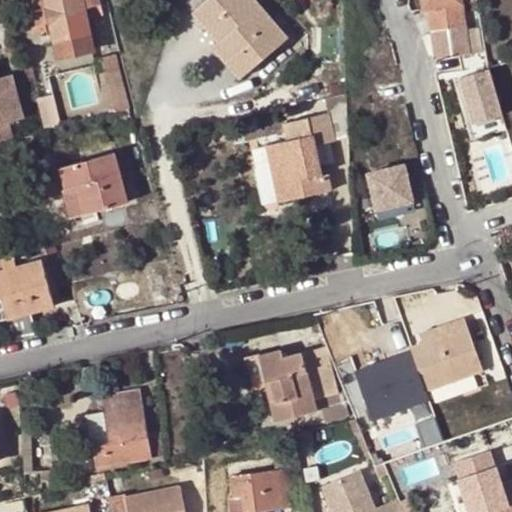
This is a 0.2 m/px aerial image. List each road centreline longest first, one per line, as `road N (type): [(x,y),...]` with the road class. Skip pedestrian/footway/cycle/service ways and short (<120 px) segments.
road 1 (residential): [(0,364),(479,262)]
road 2 (residential): [(479,262),(388,0)]
